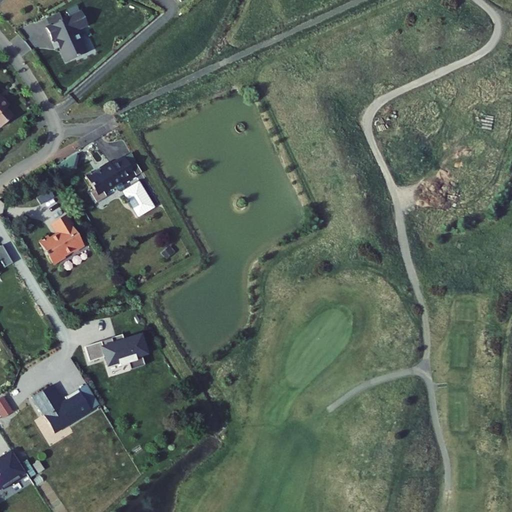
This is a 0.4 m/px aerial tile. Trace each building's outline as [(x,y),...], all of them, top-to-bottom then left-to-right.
[(65,10),(69,18),(79,14),(76,6),(65,10)] [(48,27),(62,21),(58,13),(45,19),(48,27)] [(86,26),(80,13),(79,14),(69,18),(62,21),(48,27),(45,29),(50,41),(54,39),(57,38),(61,48),(59,49),(65,63),(84,54),(79,42),(81,41),(76,30),(86,26)] [(0,126),(2,128),(14,117),(7,109),(11,106),(3,97),(1,100),(0,98),(0,126)] [(144,168),(133,149),(120,157),(118,154),(108,160),(110,162),(102,167),(100,163),(93,167),(105,187),(125,176),(127,180),(132,181),(134,179),(132,175),(144,168)] [(58,164),(61,173),(79,167),(76,157),(58,164)] [(162,197),(147,172),(134,179),(132,181),(137,190),(136,191),(140,198),(141,197),(147,206),(162,197)] [(53,260),(55,264),(74,252),(76,252),(82,249),(83,246),(84,245),(66,215),(52,223),(60,235),(55,238),(53,237),(50,238),(49,237),(39,243),(48,258),(53,260)] [(11,261),(0,243),(0,260),(3,265),(11,261)] [(111,339),(84,349),(89,364),(105,358),(108,367),(118,363),(119,367),(128,364),(131,370),(144,365),(140,354),(144,352),(141,345),(142,345),(139,334),(126,339),(126,341),(123,342),(113,345),(111,339)] [(111,339),(113,345),(123,342),(121,336),(111,339)] [(94,410),(82,390),(69,397),(71,401),(65,404),(54,386),(36,397),(40,404),(39,405),(45,416),(47,415),(57,432),(72,423),(73,424),(82,419),(81,418),(94,410)] [(3,397),(0,399),(0,410),(5,417),(12,412),(3,397)] [(5,478),(15,495),(27,489),(18,471),(5,478)]
